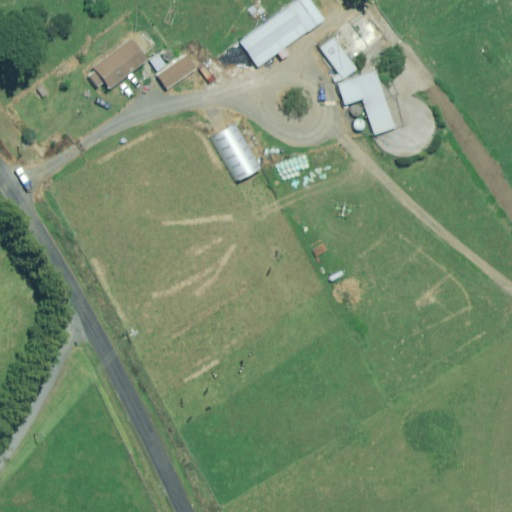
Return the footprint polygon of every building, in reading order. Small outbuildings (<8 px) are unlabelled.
[(322,20),(306,0),(296,0),(238,42),(257,68),(322,20)] [(332,39),(318,48),(337,73),(329,79),(334,85),(355,70),(332,39)] [(145,60),(129,40),(91,69),(107,89),(145,60)] [(195,71),(185,56),(156,76),(165,90),(195,71)] [(366,116),(356,120),(360,130),(370,127),(373,135),(393,128),(374,72),(335,85),(342,105),(360,99),(366,116)] [(363,115),(358,103),(346,108),(351,120),(363,115)]
